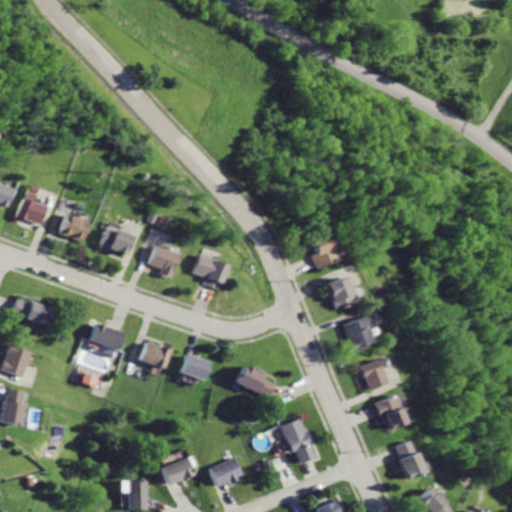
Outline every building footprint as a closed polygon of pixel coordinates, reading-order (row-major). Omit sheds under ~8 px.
[(20,191),(12,216),(34,223),(40,206),(26,202),(28,193),(20,191)] [(62,214),(56,232),(78,240),(84,222),(62,214)] [(103,226),(96,245),(110,251),(111,248),(122,252),(128,236),(103,226)] [(317,232),(303,238),(308,250),(304,252),(311,266),(329,257),(317,232)] [(152,245),(145,262),(169,271),(176,253),(152,245)] [(195,254),(189,272),(201,276),(199,283),(214,288),(223,263),(195,254)] [(335,276),(318,284),(330,310),(347,302),(335,276)] [(15,296),(10,312),(43,322),(48,307),(15,296)] [(356,317),(337,325),(348,350),(367,342),(356,317)] [(96,322),(90,339),(117,349),(123,332),(96,322)] [(146,341),(140,360),(165,368),(171,350),(146,341)] [(8,343),(0,366),(0,369),(19,377),(28,351),(8,343)] [(187,354),(181,373),(205,380),(210,362),(187,354)] [(373,359),(354,368),(365,391),(383,383),(373,359)] [(244,365),(237,380),(265,393),(270,382),(261,377),(263,374),(244,365)] [(3,388),(0,404),(0,421),(15,424),(21,391),(3,388)] [(391,393),(370,402),(375,414),(378,413),(385,430),(404,422),(391,393)] [(297,419),(280,427),(291,452),(294,450),(299,462),(314,455),(297,419)] [(406,440),(391,446),(396,457),(394,458),(403,478),(420,470),(406,440)] [(208,467),(216,484),(228,478),(230,481),(236,478),(235,475),(242,472),(234,455),(208,467)] [(187,456),(162,466),(169,483),(194,473),(187,456)] [(128,480),(127,508),(146,508),(146,481),(128,480)] [(427,487),(413,499),(424,511),(447,511),(449,511),(427,487)] [(330,499),(312,507),(314,511),(339,511),(338,508),(335,509),(330,499)]
